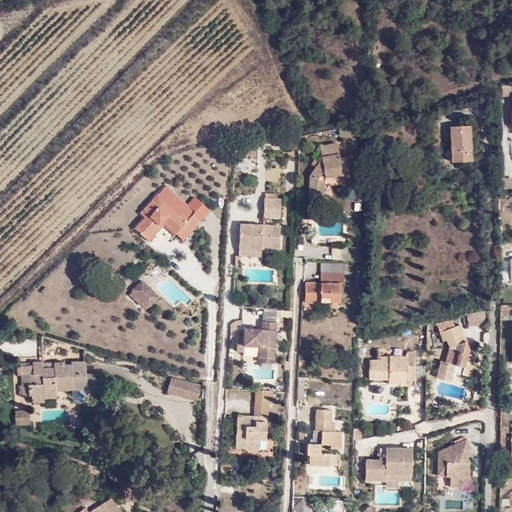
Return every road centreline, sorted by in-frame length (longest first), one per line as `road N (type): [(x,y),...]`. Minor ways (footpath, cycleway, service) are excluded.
road 1 (residential): [(287,511),(300,274)]
road 2 (residential): [(490,511),(494,311)]
road 3 (unknown): [(213,479),(165,405),(132,375)]
